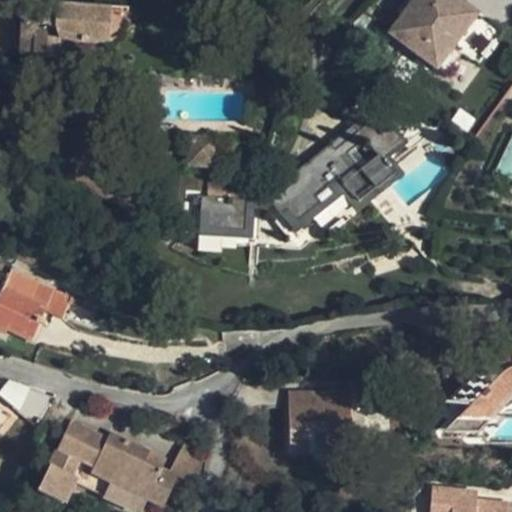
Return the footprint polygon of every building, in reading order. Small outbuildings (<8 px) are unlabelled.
[(102,42),(105,10),(54,6),(53,0),(22,0),(18,55),(54,59),(58,38),(71,41),(102,42)] [(436,0),(417,0),(395,30),(408,39),(436,0)] [(436,0),(408,39),(405,44),(445,74),(459,55),(454,51),(450,47),(456,39),(461,33),(468,23),(476,11),(462,0),(436,0)] [(105,7),(105,10),(102,42),(120,39),(126,8),(105,7)] [(336,150),(381,113),(367,95),(343,113),(352,125),(331,143),(336,150)] [(406,144),(381,113),(336,150),(331,143),(291,174),(297,182),(270,202),(264,196),(259,201),(252,200),(207,197),(202,197),(199,236),(251,240),(254,210),(264,211),(272,205),(295,234),(341,196),(350,207),(392,174),(383,161),(389,157),(406,144)] [(188,154),(212,155),(213,139),(190,138),(188,154)] [(211,167),(212,155),(188,154),(186,166),(211,167)] [(403,176),(389,157),(383,161),(392,174),(350,207),(355,213),(403,176)] [(297,182),(291,174),(264,196),(270,202),(297,182)] [(207,197),(252,200),(253,181),(208,178),(207,197)] [(72,296),(11,269),(0,292),(0,332),(2,334),(4,331),(7,324),(31,334),(43,310),(61,318),(68,302),(82,308),(85,300),(72,296)] [(7,324),(4,331),(28,342),(31,334),(7,324)] [(492,359),(449,400),(471,404),(456,419),(489,422),(511,397),(511,349),(505,351),(498,355),(492,359)] [(170,394),(171,394),(173,387),(194,380),(183,355),(162,359),(166,373),(153,379),(160,396),(170,394)] [(0,398),(34,422),(48,401),(10,375),(0,388),(0,398)] [(289,408),(289,454),(310,454),(310,432),(325,432),(325,449),(349,449),(348,392),(325,392),(325,401),(325,408),(289,408)] [(289,393),(289,408),(325,408),(325,401),(314,400),(313,393),(289,393)] [(0,431),(0,432),(13,414),(0,403),(0,431)] [(477,435),(489,422),(456,419),(442,434),(477,435)] [(43,477),(37,490),(59,502),(63,491),(68,481),(133,511),(146,511),(150,503),(162,508),(177,479),(160,471),(144,464),(149,453),(111,435),(105,445),(69,427),(43,477)] [(310,432),(310,454),(349,454),(349,449),(325,449),(325,432),(310,432)] [(160,471),(177,479),(184,482),(197,449),(175,440),(165,461),(160,471)] [(165,461),(149,453),(144,464),(160,471),(165,461)] [(467,494),(434,491),(431,511),(511,511),(511,506),(479,503),(466,502),(467,494)] [(467,494),(466,502),(479,503),(479,495),(467,494)]
